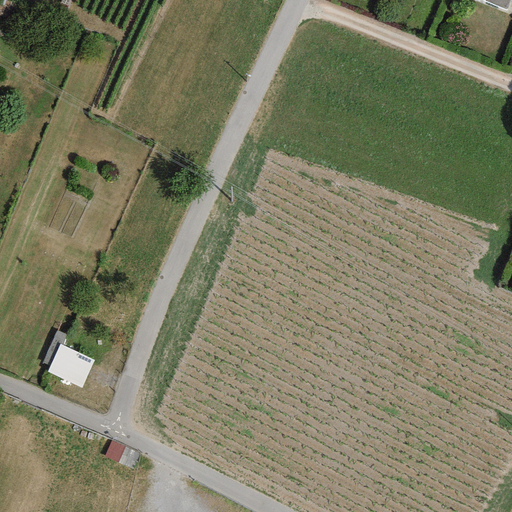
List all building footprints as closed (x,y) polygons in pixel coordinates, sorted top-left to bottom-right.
[(41,11),(13,0),(1,0),(0,3),(0,16),(34,30),(41,11)] [(511,0),(481,0),(506,10),(509,0),(511,0)] [(64,335),(55,331),(41,364),(47,366),(44,373),(82,389),(93,361),(59,346),(64,335)] [(125,447),(110,441),(103,456),(117,463),(125,447)] [(138,454),(125,447),(117,463),(131,469),(138,454)]
